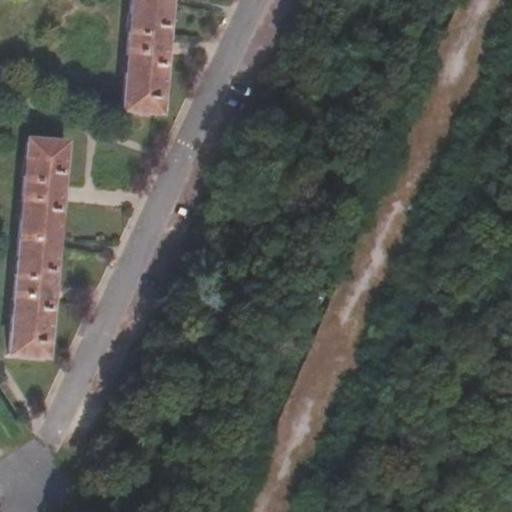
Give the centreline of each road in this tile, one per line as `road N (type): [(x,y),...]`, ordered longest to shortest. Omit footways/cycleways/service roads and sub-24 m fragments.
road 1 (residential): [(256,0),(44,455)]
road 2 (track): [(459,511),(511,382)]
